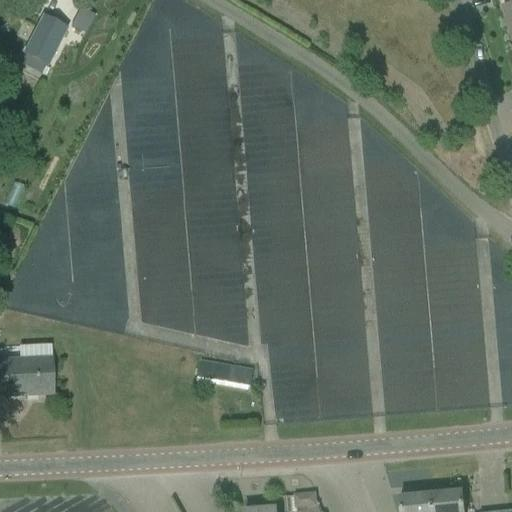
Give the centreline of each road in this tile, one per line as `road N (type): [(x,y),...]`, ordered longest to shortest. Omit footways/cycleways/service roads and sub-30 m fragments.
road 1 (tertiary): [(0,469),(511,435)]
road 2 (unclassified): [(511,233),(368,105),(209,0)]
road 3 (unclassified): [(511,189),(449,0)]
